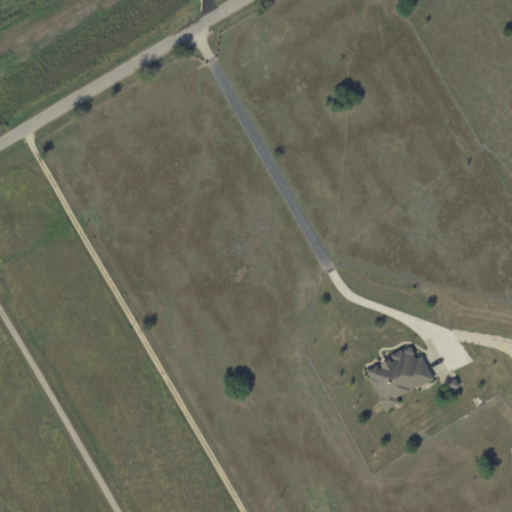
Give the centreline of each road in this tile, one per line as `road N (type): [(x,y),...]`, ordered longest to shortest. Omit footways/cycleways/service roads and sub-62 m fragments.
road 1 (track): [(240,511),(22,132)]
road 2 (residential): [(244,0),(0,145)]
